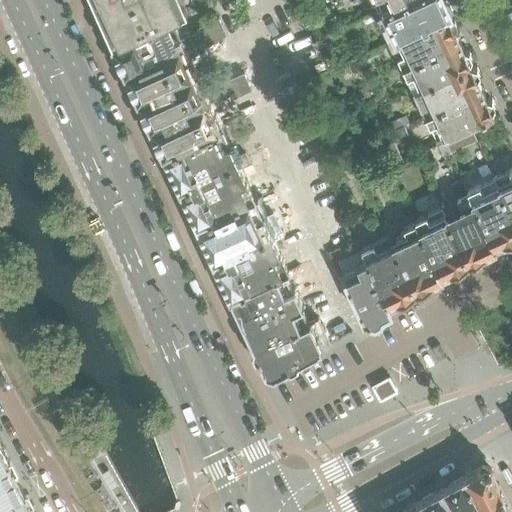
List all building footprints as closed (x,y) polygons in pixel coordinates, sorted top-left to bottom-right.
[(187,9),(182,0),(94,0),(113,43),(174,15),(187,9)] [(452,14),(445,0),(401,0),(382,9),(362,18),(365,24),(381,17),(380,15),(384,13),(395,39),(448,16),(452,14)] [(401,0),(377,0),(382,9),(401,0)] [(126,71),(222,26),(218,18),(199,27),(200,30),(191,35),(188,29),(183,32),(174,15),(113,43),(126,71)] [(402,67),(460,40),(455,30),(457,26),(457,25),(454,18),(453,18),(449,17),(448,16),(395,39),(390,42),(402,67)] [(200,70),(193,54),(199,51),(197,45),(205,41),(207,44),(226,35),(222,26),(126,71),(139,98),(200,70)] [(412,90),(471,64),(471,62),(472,58),(473,58),(469,50),(464,49),(460,40),(402,67),(412,90)] [(393,70),(389,60),(371,68),(375,78),(385,73),(393,70)] [(424,115),(482,88),(478,79),(480,74),(476,67),(472,65),(471,64),(412,90),(424,115)] [(401,74),(399,69),(398,68),(393,70),(385,73),(388,79),(401,74)] [(152,126),(248,82),(244,72),(224,81),(225,85),(217,89),(213,83),(208,86),(200,70),(139,98),(152,126)] [(226,125),(218,108),(223,105),(221,100),(230,96),(232,99),(251,89),(248,82),(152,126),(164,153),(222,127),(226,125)] [(435,139),(493,112),(493,111),(495,107),(495,106),(491,99),(486,98),(482,88),(424,115),(435,139)] [(410,122),(406,114),(390,121),(394,129),(410,122)] [(242,152),(235,156),(222,127),(164,153),(181,189),(181,188),(246,158),(242,152)] [(391,134),(378,140),(387,161),(400,155),(391,134)] [(456,136),(446,141),(451,152),(461,147),(456,136)] [(451,152),(446,141),(438,145),(443,157),(451,153),(451,152)] [(360,155),(358,149),(355,145),(348,148),(353,159),(360,155)] [(336,173),(330,157),(322,160),(329,176),(336,173)] [(240,167),(248,163),(246,158),(181,188),(198,225),(254,198),(240,167)] [(511,167),(494,176),(511,214),(511,167)] [(511,214),(494,176),(491,177),(492,179),(468,190),(494,247),(506,242),(510,243),(510,244),(511,243),(511,214)] [(494,247),(468,190),(463,178),(449,185),(455,198),(442,205),(468,262),(469,262),(474,263),(475,264),(482,260),(484,255),(496,249),(494,247)] [(269,229),(254,198),(198,225),(214,259),(281,229),(279,224),(269,229)] [(469,263),(468,262),(442,205),(440,206),(441,208),(414,220),(415,222),(442,276),(452,271),(457,272),(458,273),(465,269),(467,264),(469,263)] [(442,276),(415,222),(400,229),(402,233),(394,237),(392,241),(415,291),(417,291),(422,292),(422,293),(429,289),(431,284),(442,278),(442,276)] [(287,271),(273,240),(284,235),(281,229),(214,259),(215,260),(214,261),(231,297),(287,271)] [(416,292),(415,291),(392,241),(389,234),(360,248),(367,262),(368,262),(388,305),(400,300),(405,301),(405,302),(412,298),(414,293),(416,292)] [(391,310),(388,305),(368,262),(367,262),(342,274),(367,323),(391,310)] [(242,322),(299,296),(287,271),(231,297),(242,322)] [(254,347),(307,322),(301,309),(304,307),(299,296),(242,322),(254,347)] [(318,316),(307,322),(254,347),(265,372),(274,374),(319,349),(330,343),(318,316)] [(446,356),(439,344),(431,348),(438,360),(446,356)] [(387,376),(369,386),(376,398),(394,388),(387,376)] [(0,466),(9,462),(3,450),(0,443),(0,466)] [(0,505),(25,494),(15,474),(9,462),(0,466),(0,505)] [(511,511),(511,508),(491,469),(481,466),(464,475),(483,511),(511,511)] [(483,511),(464,475),(442,487),(455,511),(483,511)] [(455,511),(442,487),(419,500),(425,511),(455,511)] [(0,511),(33,511),(31,506),(25,493),(25,494),(0,505),(0,511)] [(425,511),(419,500),(396,511),(425,511)]
